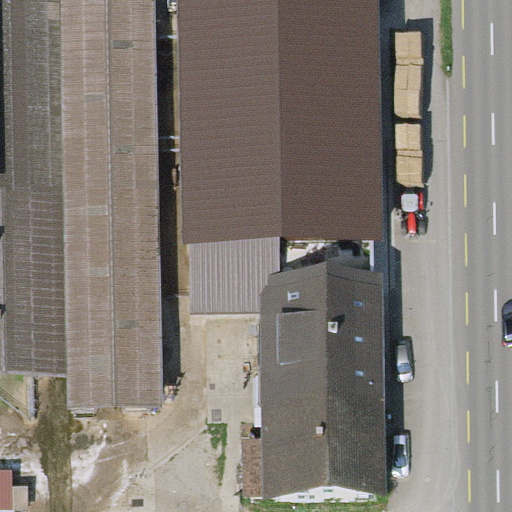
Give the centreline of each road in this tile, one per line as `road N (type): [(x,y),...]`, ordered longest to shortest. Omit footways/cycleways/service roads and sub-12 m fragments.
road 1 (track): [(419,0),(427,511)]
road 2 (secondary): [(500,511),(494,0)]
